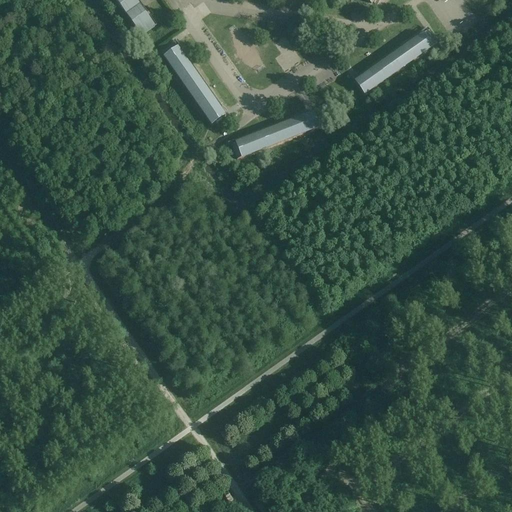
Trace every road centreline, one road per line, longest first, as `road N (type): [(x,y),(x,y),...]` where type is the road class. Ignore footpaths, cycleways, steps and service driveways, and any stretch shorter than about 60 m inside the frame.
road 1 (track): [(251,511),(0,149)]
road 2 (track): [(252,116),(205,150),(155,212),(0,320)]
